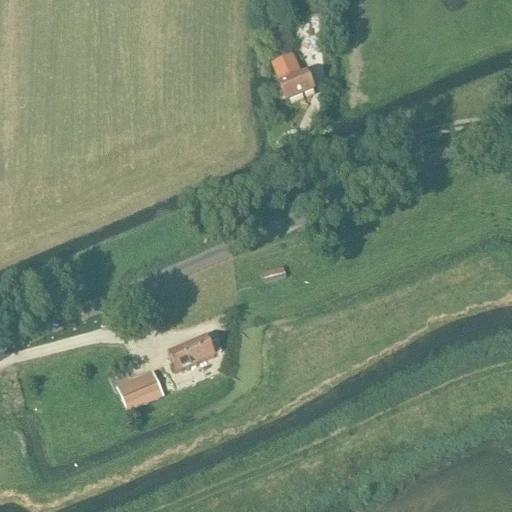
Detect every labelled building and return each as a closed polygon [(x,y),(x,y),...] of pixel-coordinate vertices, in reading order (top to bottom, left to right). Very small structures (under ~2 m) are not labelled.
[(308,18),(330,18),(330,3),(309,2),(308,18)] [(290,57),(292,32),(281,31),(282,18),(268,16),(267,30),(272,30),(270,55),(290,57)] [(293,69),(273,77),(285,104),(314,91),(305,73),(296,77),(293,69)] [(264,285),(286,280),(283,269),(261,275),(264,285)] [(206,338),(166,355),(174,374),(214,357),(220,354),(215,343),(209,346),(206,338)] [(153,374),(116,390),(127,416),(164,400),(153,374)]
